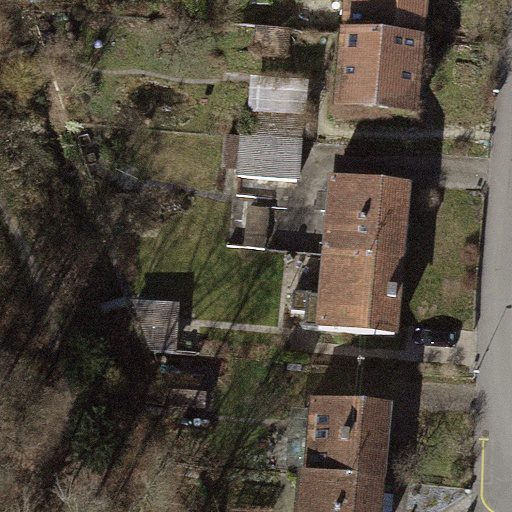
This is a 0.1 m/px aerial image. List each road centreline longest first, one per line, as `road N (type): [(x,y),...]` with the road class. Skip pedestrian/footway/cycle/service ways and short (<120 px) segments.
road 1 (residential): [(511,97),(494,300),(497,446),(511,477)]
road 2 (track): [(0,209),(108,511)]
